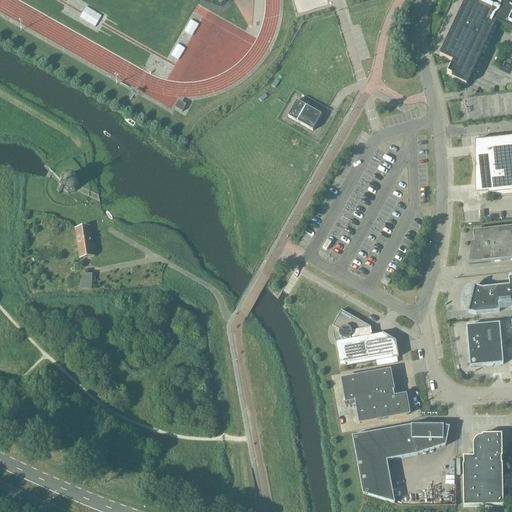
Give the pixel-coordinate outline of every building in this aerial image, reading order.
[(511,0),(465,0),(439,56),(453,62),(450,67),(447,74),(451,76),(453,77),(452,79),(466,86),(496,23),(511,30),(511,0)] [(321,116),(297,102),(288,117),(312,132),(321,116)] [(475,181),(478,195),(511,191),(511,137),(480,141),(480,142),(481,154),(475,155),(477,168),(475,168),(477,181),(475,181)] [(61,191),(68,195),(75,192),(79,185),(76,177),(69,174),(61,176),(58,184),(61,191)] [(39,213),(38,221),(66,222),(67,214),(39,213)] [(511,228),(473,233),(474,243),(472,243),(468,265),(490,263),(511,260),(511,228)] [(381,283),(387,286),(390,281),(384,278),(381,283)] [(474,288),(468,313),(476,315),(499,312),(499,305),(511,303),(511,311),(511,278),(508,279),(509,287),(482,290),(474,288)] [(341,311),(332,327),(339,331),(339,332),(339,333),(339,334),(339,335),(339,336),(339,337),(340,337),(340,338),(341,338),(341,339),(342,339),(342,340),(343,340),(344,340),(344,342),(335,344),(340,369),(398,358),(396,344),(396,342),(382,335),(372,337),(371,329),(372,329),(364,324),(341,311)] [(466,328),(469,357),(470,368),(481,367),(503,365),(499,325),(466,328)] [(342,381),(346,403),(354,401),(355,406),(356,405),(360,424),(409,415),(405,395),(394,397),(393,392),(394,391),(393,386),(392,386),(390,372),(342,381)] [(443,441),(443,427),(411,427),(352,438),(363,495),(395,504),(387,461),(418,456),(415,441),(443,441)] [(477,439),(475,440),(474,441),(473,443),(473,445),(473,447),(473,458),(462,458),(462,460),(463,460),(463,465),(462,465),(463,508),(503,507),(502,464),(502,458),(502,435),(487,435),(487,434),(482,434),(482,437),(480,437),(478,438),(477,439)]
